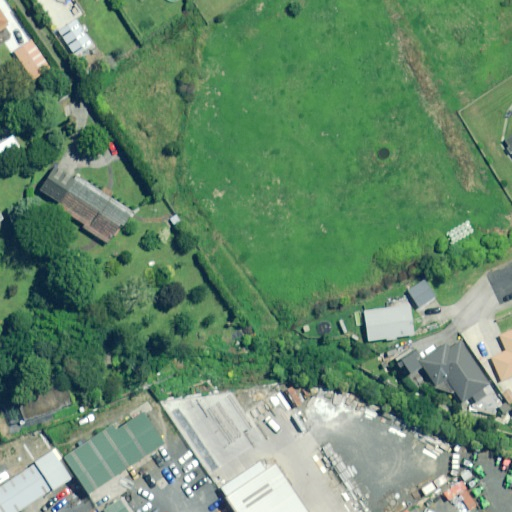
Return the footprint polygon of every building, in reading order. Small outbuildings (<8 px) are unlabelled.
[(0,30),(10,25),(0,8),(0,30)] [(94,45),(77,19),(59,30),(76,57),(94,45)] [(51,69),(32,40),(15,52),(34,80),(51,69)] [(58,203),(74,179),(56,166),(40,190),(58,203)] [(89,231),(108,201),(74,179),(58,203),(60,203),(57,207),(86,226),(84,228),(89,231)] [(108,201),(89,231),(109,245),(129,215),(108,201)] [(187,226),(179,214),(170,220),(178,232),(187,226)] [(436,298),(425,281),(409,292),(420,309),(436,298)] [(371,341),(387,339),(387,341),(396,340),(396,338),(415,336),(411,306),(366,312),(371,341)] [(322,319),(309,323),(313,334),(326,329),(322,319)] [(511,331),(501,336),(508,352),(493,358),(502,381),(511,377),(511,331)] [(423,367),(437,388),(453,388),(463,403),(473,396),(477,403),(487,396),(483,389),(490,385),(461,342),(450,350),(446,344),(424,359),(417,349),(401,360),(411,376),(423,367)] [(158,451),(136,414),(58,461),(81,498),(158,451)] [(389,422),(378,414),(371,424),(382,432),(389,422)] [(327,511),(280,434),(209,477),(229,511),(327,511)] [(0,511),(15,511),(65,482),(47,452),(0,480),(0,511)] [(485,459),(458,473),(464,483),(490,470),(485,459)]
